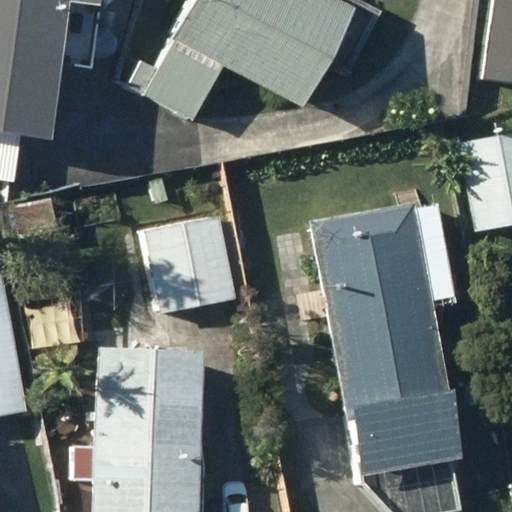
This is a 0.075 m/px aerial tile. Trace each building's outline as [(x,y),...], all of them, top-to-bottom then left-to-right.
[(0,0),(0,146),(43,153),(61,17),(96,22),(99,0),(0,0)] [(192,0),(165,50),(169,53),(156,75),(136,65),(123,89),(190,126),(220,73),(301,117),(354,21),(315,0),(192,0)] [(511,231),(511,142),(459,151),(472,238),(511,231)] [(357,160),(365,214),(426,205),(418,151),(357,160)] [(38,203),(6,213),(15,241),(47,231),(38,203)] [(434,209),(305,228),(334,432),(346,431),(354,484),(450,470),(428,315),(449,312),(434,209)] [(217,222),(142,237),(158,320),(233,306),(217,222)] [(0,511),(0,421),(24,417),(0,283),(0,511)] [(511,357),(493,361),(511,466),(511,357)] [(198,511),(199,363),(94,363),(93,453),(70,453),(70,487),(86,488),(85,511),(198,511)]
